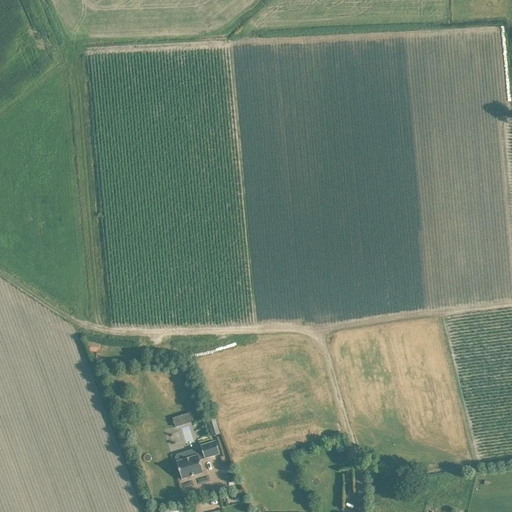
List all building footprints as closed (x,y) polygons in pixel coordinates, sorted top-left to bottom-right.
[(88,341),(87,346),(90,346),(89,352),(101,353),(102,348),(99,348),(100,343),(88,341)] [(193,412),(175,417),(177,426),(195,422),(193,412)] [(207,421),(212,437),(220,434),(215,418),(207,421)] [(177,462),(176,462),(182,479),(204,473),(200,460),(205,458),(205,459),(220,454),(216,441),(201,446),(203,454),(198,456),(198,455),(186,459),(185,455),(182,453),(177,455),(176,458),(177,462)] [(346,455),(345,452),(340,453),(340,457),(339,457),(341,464),(348,462),(346,455)] [(223,497),(215,499),(217,507),(225,505),(223,497)]
